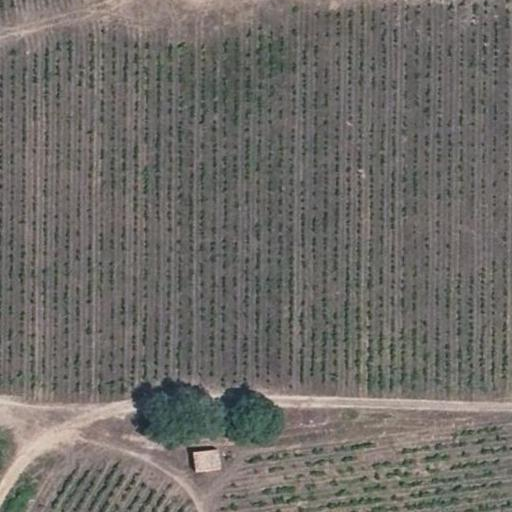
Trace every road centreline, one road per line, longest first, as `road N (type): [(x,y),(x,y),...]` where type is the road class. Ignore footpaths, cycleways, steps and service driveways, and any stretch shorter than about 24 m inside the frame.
road 1 (track): [(511,409),(345,423),(0,405)]
road 2 (track): [(20,467),(89,453),(150,467),(198,502),(199,511)]
